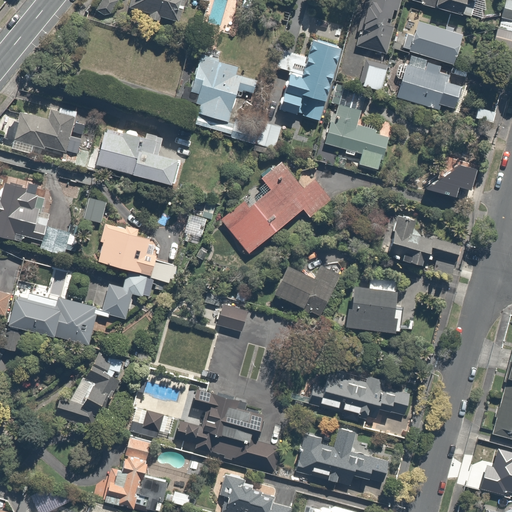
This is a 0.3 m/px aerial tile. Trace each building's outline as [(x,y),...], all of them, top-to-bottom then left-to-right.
[(187,0),(135,0),(132,12),(182,24),(187,0)] [(400,0),(383,0),(382,7),(372,4),(363,33),(360,33),(356,47),(389,57),(398,28),(393,27),(400,0)] [(482,0),(439,0),(437,11),(469,20),(474,0),(482,3),(482,0)] [(511,50),(511,1),(508,0),(507,0),(499,29),(494,45),(511,50)] [(469,36),(419,21),(415,34),(407,31),(401,50),(460,68),(469,36)] [(290,75),(279,109),(321,123),(344,52),(313,42),(308,58),(283,50),(277,70),(290,75)] [(202,52),(189,93),(201,97),(193,125),(229,136),(242,92),(254,95),(258,83),(243,78),(245,72),(220,64),(221,58),(202,52)] [(447,70),(428,64),(426,72),(408,66),(398,99),(436,111),(438,106),(459,112),(466,90),(451,86),(453,78),(445,75),(447,70)] [(389,73),(369,66),(361,88),(381,95),(389,73)] [(367,111),(340,103),(334,121),(332,120),(324,145),(318,143),(314,159),(336,165),(340,149),(362,156),(359,166),(378,171),(382,158),(389,161),(396,137),(362,127),(367,111)] [(49,120),(22,114),(21,122),(11,120),(6,140),(15,142),(13,150),(32,155),(33,147),(65,154),(63,163),(76,166),(79,154),(71,152),(80,111),(59,107),(59,111),(52,109),(49,120)] [(500,113),(485,110),(480,136),(495,139),(500,113)] [(282,128),(255,119),(248,142),(275,150),(282,128)] [(164,137),(128,128),(126,135),(107,130),(97,168),(176,189),(183,164),(158,158),(164,137)] [(272,191),(228,228),(252,257),(305,212),(313,221),(335,202),(316,179),(305,188),(284,163),(263,181),(272,191)] [(38,207),(41,193),(6,184),(3,198),(0,197),(0,239),(15,244),(17,237),(45,245),(50,225),(39,222),(42,208),(38,207)] [(107,207),(89,199),(81,219),(100,226),(107,207)] [(416,221),(402,217),(390,260),(430,271),(435,252),(462,260),(466,248),(412,233),(416,221)] [(139,233),(105,225),(101,245),(104,246),(100,267),(155,279),(160,259),(156,258),(160,241),(139,236),(139,233)] [(289,269),(275,297),(321,320),(343,276),(321,265),(313,280),(289,269)] [(154,281),(130,278),(129,288),(108,285),(103,318),(126,321),(130,295),(152,298),(154,281)] [(467,284),(452,279),(445,304),(460,308),(467,284)] [(394,283),(371,281),(371,291),(356,290),(355,310),(351,310),(349,332),(399,335),(401,295),(393,295),(394,283)] [(0,313),(5,315),(11,293),(0,289),(0,313)] [(97,310),(31,293),(29,301),(19,299),(11,329),(88,348),(97,310)] [(253,310),(223,304),(218,327),(248,333),(253,310)] [(22,335),(8,330),(0,350),(14,355),(22,335)] [(128,363),(103,352),(90,381),(84,378),(78,392),(68,387),(58,408),(93,424),(101,409),(110,413),(124,385),(115,381),(118,375),(121,377),(128,363)] [(511,372),(492,432),(511,439),(511,372)] [(328,388),(314,384),(310,400),(324,404),(323,408),(362,418),(365,406),(386,411),(387,408),(396,410),(397,407),(412,410),(415,395),(386,388),(387,383),(376,380),(375,385),(344,378),(343,383),(330,380),(328,388)] [(236,395),(217,390),(215,394),(200,390),(194,413),(185,410),(177,437),(211,446),(208,455),(272,473),(281,442),(267,438),(271,423),(260,420),(262,412),(248,408),(247,412),(237,410),(239,403),(234,402),(236,395)] [(178,407),(134,399),(129,427),(173,435),(178,407)] [(359,431),(342,427),(337,449),(325,446),(327,438),(304,433),(294,474),(331,483),(333,477),(357,483),(357,479),(374,483),(387,486),(393,460),(359,452),(361,441),(357,440),(359,431)] [(155,444),(129,438),(119,485),(111,483),(106,505),(136,511),(139,499),(150,501),(148,511),(151,511),(163,511),(166,504),(168,504),(172,484),(148,478),(155,444)] [(511,446),(486,438),(478,463),(511,474),(511,446)] [(250,482),(225,476),(219,497),(230,500),(226,511),(294,511),(295,509),(276,504),(277,498),(247,490),(250,482)] [(49,491),(32,499),(38,511),(53,511),(72,503),(65,490),(52,497),(49,491)]
